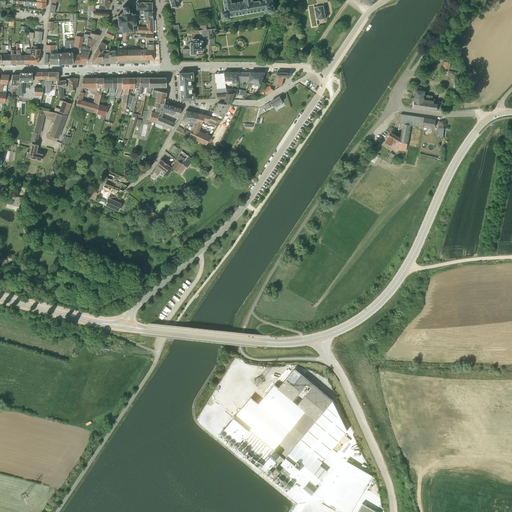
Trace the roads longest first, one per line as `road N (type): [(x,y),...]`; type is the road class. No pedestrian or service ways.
road 1 (unclassified): [(126,326),(130,310),(244,204),(319,94),(321,78)]
road 2 (tertiary): [(319,337),(281,342),(126,326)]
road 3 (unclassified): [(392,511),(383,472),(319,337)]
road 4 (tertiary): [(485,120),(448,173),(406,266)]
road 5 (residential): [(166,66),(314,70)]
road 6 (residential): [(187,104),(262,101),(314,70)]
road 7 (tertiary): [(126,326),(0,297)]
road 8 (unclassified): [(461,0),(390,106)]
